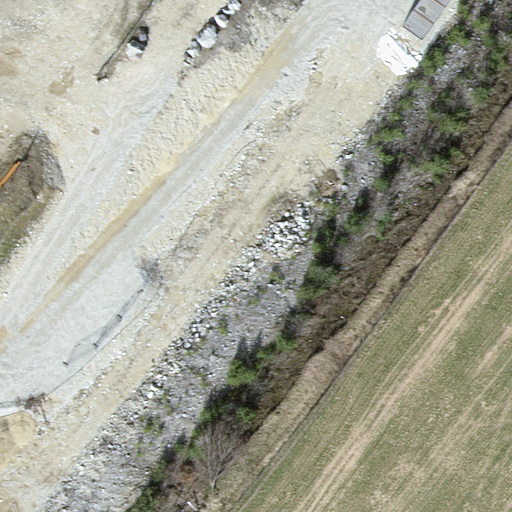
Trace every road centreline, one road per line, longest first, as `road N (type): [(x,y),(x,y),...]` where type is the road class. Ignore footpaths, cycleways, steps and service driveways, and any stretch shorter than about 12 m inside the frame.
road 1 (motorway): [(62,511),(446,0)]
road 2 (motorway): [(262,0),(0,354)]
